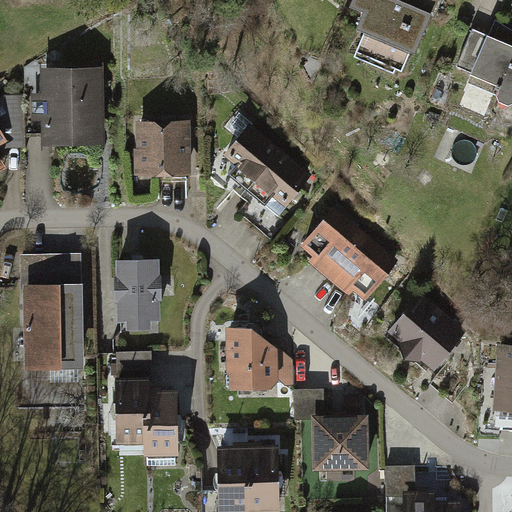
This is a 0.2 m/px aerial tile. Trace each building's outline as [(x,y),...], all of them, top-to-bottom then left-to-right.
[(411,77),(443,0),(359,0),(357,5),(372,11),(365,28),(370,30),(359,56),(411,77)] [(511,30),(497,20),(492,35),(475,30),(462,68),(506,85),(503,97),(506,101),(511,103),(511,30)] [(104,66),(45,68),(47,145),(106,143),(104,66)] [(188,121),(139,122),(140,174),(189,174),(188,121)] [(0,146),(10,141),(0,123),(0,176),(11,170),(0,150),(0,146)] [(312,176),(252,126),(229,154),(289,203),(312,176)] [(401,260),(336,209),(302,252),(367,303),(401,260)] [(82,254),(20,255),(22,363),(30,363),(29,369),(90,368),(89,280),(82,280),(82,254)] [(162,257),(116,259),(120,334),(155,333),(155,321),(165,320),(162,257)] [(471,329),(425,292),(393,332),(439,369),(471,329)] [(261,326),(229,326),(229,388),(295,388),(295,362),(261,326)] [(511,345),(500,345),(498,407),(511,407),(511,345)] [(156,354),(118,355),(121,444),(149,443),(149,455),(184,454),(182,389),(157,390),(156,354)] [(317,418),(317,469),(369,468),(369,414),(326,414),(325,389),(298,389),(298,418),(317,418)] [(283,447),(223,447),(223,511),(283,511),(283,447)] [(464,511),(464,499),(442,500),(442,487),(420,488),(419,465),(385,466),(386,497),(405,496),(405,511),(464,511)]
